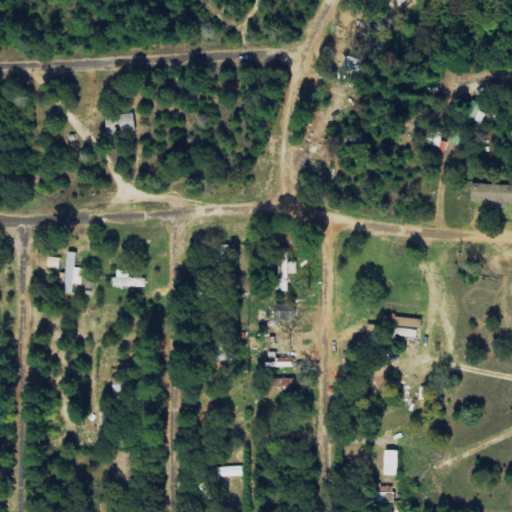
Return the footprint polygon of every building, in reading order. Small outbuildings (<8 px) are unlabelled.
[(410,0),(395,0),(402,8),(410,0)] [(346,72),(368,76),(371,61),(349,57),(346,72)] [(487,106),(474,101),(467,117),(480,123),(487,106)] [(109,116),(110,135),(122,134),(122,133),(137,132),(136,115),(109,116)] [(474,203),(511,203),(511,185),(475,184),(474,203)] [(79,253),(69,253),(68,294),(76,294),(76,285),(85,285),(85,268),(79,268),(79,253)] [(299,263),(281,262),(281,291),(290,291),(291,274),(299,274),(299,263)] [(148,279),(132,279),(132,271),(120,271),(120,278),(114,278),(113,287),(148,288),(148,279)] [(291,304),(278,305),(279,321),(291,320),(291,304)] [(269,357),(270,368),(296,367),(296,357),(269,357)] [(401,476),(402,451),(388,451),(388,476),(401,476)]
